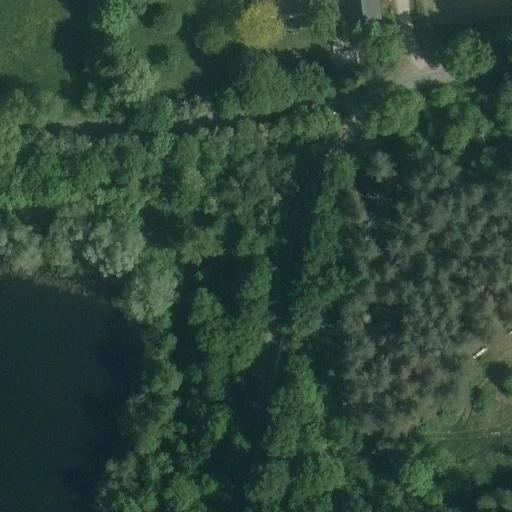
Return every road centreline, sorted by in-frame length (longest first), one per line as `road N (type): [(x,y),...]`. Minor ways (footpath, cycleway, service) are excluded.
road 1 (track): [(260,511),(273,340),(302,205),(366,96),(410,80),(397,0)]
road 2 (unclassified): [(0,128),(186,124),(511,59)]
road 3 (track): [(410,80),(365,160),(359,190),(350,293),(356,402),(385,422),(444,439),(511,435)]
